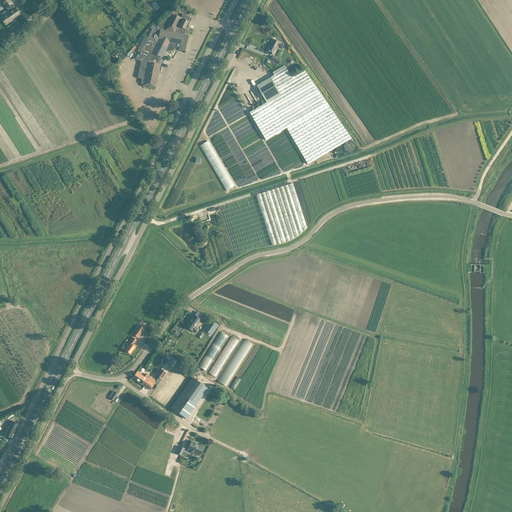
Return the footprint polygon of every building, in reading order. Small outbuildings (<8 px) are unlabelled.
[(9,0),(0,0),(6,8),(12,4),(9,0)] [(157,2),(152,5),(158,12),(162,9),(157,2)] [(15,8),(1,18),(5,25),(8,24),(20,15),(17,11),(15,8)] [(145,45),(142,44),(139,49),(142,50),(140,55),(138,54),(135,59),(141,62),(137,77),(142,79),(141,83),(143,83),(143,86),(156,89),(161,63),(163,63),(163,60),(161,59),(162,57),(166,50),(168,50),(170,50),(173,49),(175,48),(176,46),(178,47),(178,50),(184,51),(188,35),(186,35),(187,33),(188,30),(187,30),(185,28),(190,17),(183,14),(181,18),(172,14),(156,26),(157,27),(156,28),(153,27),(145,45)] [(281,43),(278,42),(273,39),(268,50),(269,51),(270,52),(270,53),(274,55),(278,47),(282,49),(284,45),(280,43),(281,43)] [(120,53),(115,46),(108,51),(114,58),(120,53)] [(278,64),(281,59),(273,55),(271,60),(278,64)] [(275,75),(256,85),(266,102),(249,112),(266,140),(287,128),(308,164),(353,138),(305,69),(292,76),(285,65),(273,72),(275,75)] [(235,186),(209,141),(200,146),(226,191),(235,186)] [(258,248),(272,245),(282,244),(291,240),(299,235),(307,228),(293,183),(256,195),(220,207),(236,258),(241,255),(246,252),(250,250),(253,249),(258,248)] [(198,328),(195,327),(200,320),(194,315),(186,326),(195,332),(198,328)] [(218,325),(215,323),(211,320),(204,330),(211,335),(218,325)] [(144,329),(139,325),(132,334),(138,338),(144,329)] [(223,332),(202,368),(209,372),(229,336),(223,332)] [(211,374),(219,378),(241,341),(233,336),(211,374)] [(135,347),(133,345),(136,340),(132,337),(128,342),(130,344),(125,350),(130,354),(135,347)] [(231,387),(254,344),(245,339),(222,383),(231,387)] [(169,371),(176,361),(173,359),(166,368),(169,371)] [(155,375),(162,380),(167,373),(160,368),(155,375)] [(146,374),(144,377),(137,372),(133,378),(150,390),(156,381),(146,374)] [(186,419),(198,402),(207,388),(193,377),(188,383),(183,391),(171,408),(186,419)] [(238,377),(233,388),(238,391),(243,380),(238,377)] [(114,391),(110,398),(113,400),(118,394),(114,391)] [(11,420),(4,434),(7,436),(11,438),(19,424),(14,422),(11,420)] [(195,443),(196,443),(191,441),(187,450),(191,452),(191,451),(199,455),(199,456),(203,447),(195,443)]
